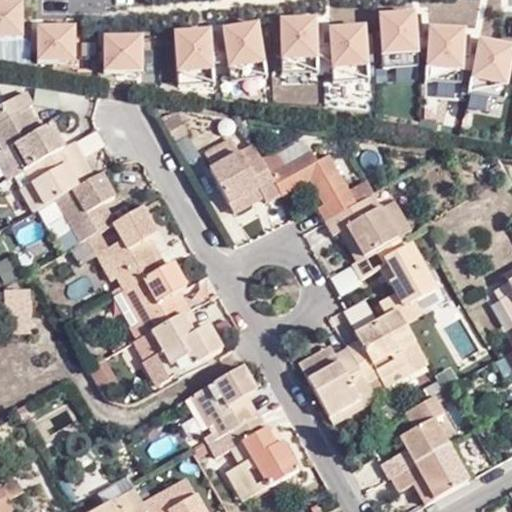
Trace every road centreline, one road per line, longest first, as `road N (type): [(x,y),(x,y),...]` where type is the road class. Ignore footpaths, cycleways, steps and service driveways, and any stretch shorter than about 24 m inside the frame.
road 1 (residential): [(225,277),(290,245),(326,309),(261,344)]
road 2 (residential): [(225,277),(132,110)]
road 3 (residential): [(354,511),(261,344)]
